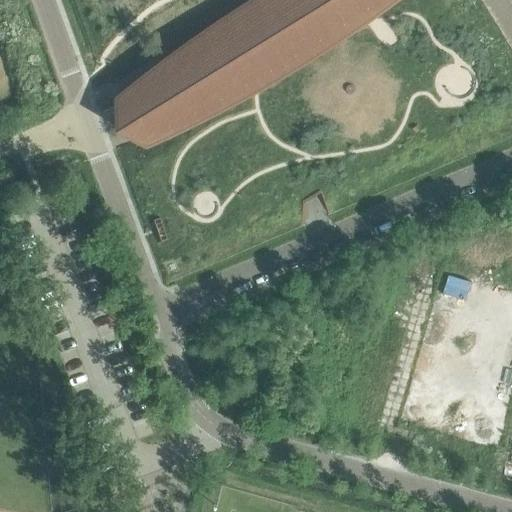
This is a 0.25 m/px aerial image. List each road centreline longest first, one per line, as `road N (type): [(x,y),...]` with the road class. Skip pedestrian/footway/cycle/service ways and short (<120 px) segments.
road 1 (unclassified): [(511,159),(198,293),(181,308),(168,341)]
road 2 (unclassified): [(501,511),(218,429),(186,395),(168,341)]
road 3 (unclassified): [(168,341),(44,0)]
